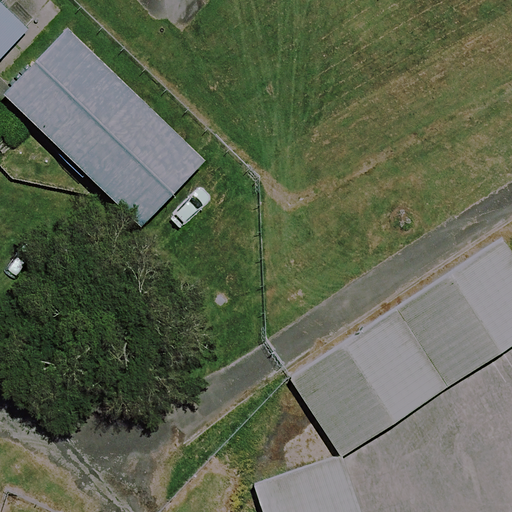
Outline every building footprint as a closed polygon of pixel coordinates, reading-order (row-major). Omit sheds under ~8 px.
[(0,0),(0,58),(33,23),(7,0),(0,0)] [(74,19),(10,85),(148,218),(213,151),(74,19)] [(401,303),(452,379),(511,339),(511,239),(507,232),(401,303)] [(294,373),(345,449),(452,379),(401,303),(294,373)] [(366,511),(345,449),(260,477),(271,511),(366,511)]
